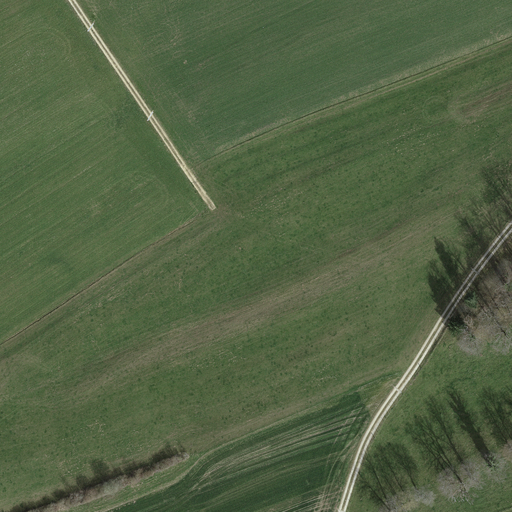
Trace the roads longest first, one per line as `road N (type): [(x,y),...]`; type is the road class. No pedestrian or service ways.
road 1 (track): [(339,511),(343,489),(392,403),(511,228)]
road 2 (track): [(211,207),(70,0)]
